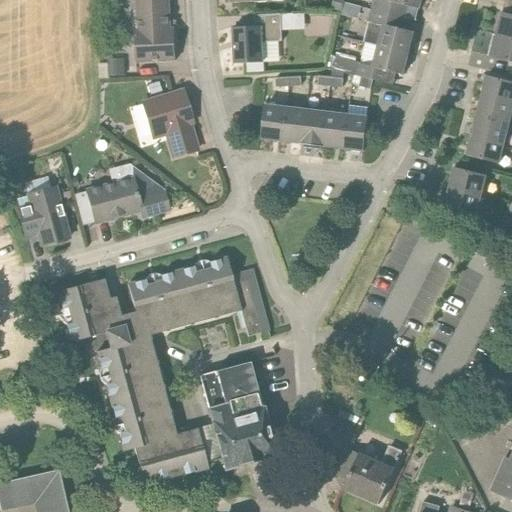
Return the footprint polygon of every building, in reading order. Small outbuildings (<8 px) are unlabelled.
[(138,62),(156,62),(176,61),(174,29),(170,29),(168,0),(140,0),(141,31),(137,32),(138,62)] [(334,0),(332,10),(342,12),(344,3),(345,0),(334,0)] [(420,9),(421,0),(374,0),(372,9),(408,17),(410,7),(420,9)] [(404,30),(408,17),(372,9),(369,21),(364,43),(365,43),(409,53),(414,32),(404,30)] [(511,15),(502,13),(497,34),(511,37),(511,15)] [(235,64),(265,63),(264,43),(282,43),(281,15),(255,16),(255,27),(233,28),(235,64)] [(511,37),(497,34),(491,57),(511,62),(511,37)] [(403,76),(409,53),(365,43),(359,65),(329,57),(327,68),(388,84),(391,73),(403,76)] [(108,63),(109,76),(125,76),(125,59),(108,60),(108,63)] [(318,84),(330,85),(331,77),(319,75),(319,76),(318,84)] [(511,82),(487,76),(482,96),(511,103),(511,82)] [(344,78),(331,77),(330,85),(343,87),(344,78)] [(288,88),(288,78),(276,79),(276,88),(288,88)] [(302,78),(288,78),(288,88),(301,87),(302,78)] [(373,81),(361,78),(359,86),(371,89),(373,81)] [(161,90),(158,82),(147,86),(149,94),(161,90)] [(171,133),(178,156),(197,151),(189,123),(192,122),(183,91),(144,103),(154,138),(171,133)] [(477,116),(510,124),(511,116),(511,103),(482,96),(477,116)] [(282,141),(286,108),(266,106),(262,139),(282,141)] [(303,145),(307,111),(286,108),(282,141),(301,144),(301,145),(303,145)] [(323,147),(327,113),(307,111),(303,145),(323,147)] [(344,149),(348,116),(327,113),(323,147),(324,147),(324,146),(344,149)] [(364,151),(368,118),(348,116),(344,149),(364,151)] [(505,145),(510,124),(477,116),(472,137),(505,145)] [(500,165),(505,145),(472,137),(467,157),(500,165)] [(169,211),(163,191),(129,164),(107,169),(112,184),(86,192),(95,224),(140,211),(142,218),(169,211)] [(487,176),(454,168),(449,188),(483,196),(487,176)] [(478,217),(483,196),(449,188),(444,209),(478,217)] [(69,238),(64,219),(56,189),(34,194),(37,204),(18,209),(25,238),(38,234),(41,246),(69,238)] [(247,337),(268,331),(252,270),(231,276),(226,258),(209,262),(211,269),(194,273),(193,267),(161,276),(162,282),(146,286),(144,280),(127,285),(135,312),(114,317),(104,279),(57,292),(62,309),(67,307),(71,324),(66,325),(70,342),(105,333),(110,348),(96,352),(101,369),(107,367),(112,384),(105,385),(114,417),(120,416),(125,432),(119,434),(123,451),(134,449),(176,434),(150,336),(240,312),(247,337)] [(224,470),(258,461),(275,456),(262,408),(261,408),(249,362),(215,371),(199,376),(208,410),(215,436),(220,456),(221,456),(224,470)] [(354,444),(362,426),(338,416),(331,434),(354,444)] [(206,463),(208,462),(208,461),(206,462),(197,429),(176,434),(134,449),(144,486),(167,479),(167,477),(184,475),(208,468),(206,463)] [(379,505),(402,451),(391,447),(383,464),(350,449),(340,472),(350,477),(344,489),(379,505)] [(511,459),(511,462),(505,459),(490,492),(511,502),(511,459)] [(67,511),(58,470),(0,483),(0,509),(1,510),(2,511),(33,505),(35,511),(67,511)] [(461,505),(468,507),(473,495),(465,492),(461,505)] [(469,511),(453,507),(452,511),(439,511),(441,505),(423,501),(420,511),(469,511)]
